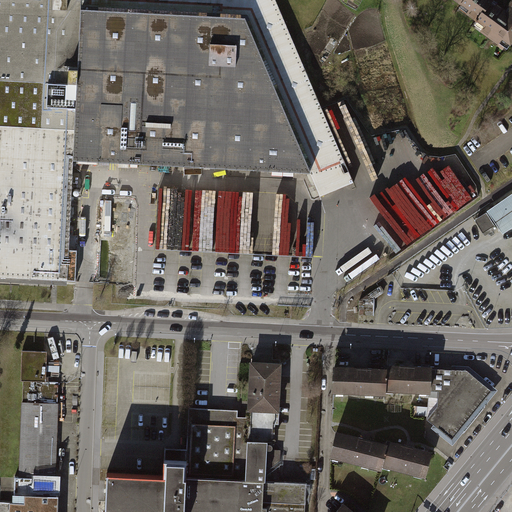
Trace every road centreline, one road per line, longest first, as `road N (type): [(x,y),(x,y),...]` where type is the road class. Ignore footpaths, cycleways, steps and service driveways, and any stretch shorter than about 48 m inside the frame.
road 1 (tertiary): [(90,322),(506,342)]
road 2 (residential): [(90,322),(83,511)]
road 3 (unknown): [(140,186),(281,176)]
